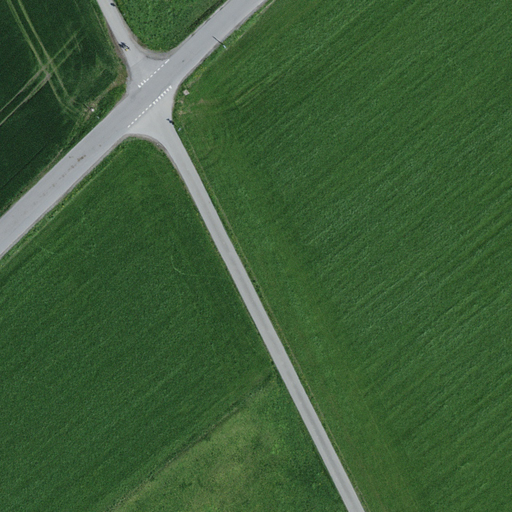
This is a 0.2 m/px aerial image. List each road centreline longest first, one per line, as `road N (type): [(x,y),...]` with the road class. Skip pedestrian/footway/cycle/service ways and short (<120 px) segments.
road 1 (unclassified): [(142,97),(187,171),(356,511)]
road 2 (unclassified): [(142,97),(0,237)]
road 3 (unclassified): [(244,0),(142,97)]
